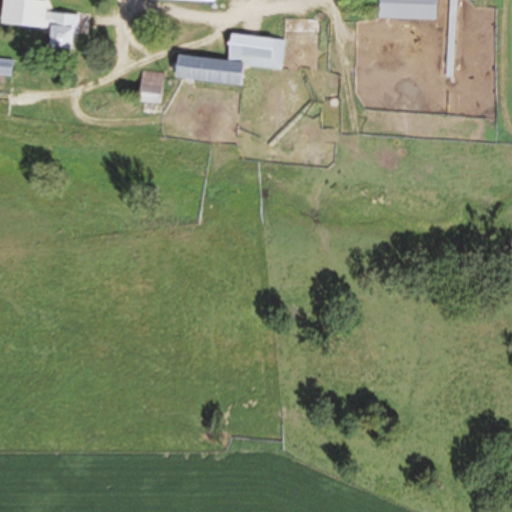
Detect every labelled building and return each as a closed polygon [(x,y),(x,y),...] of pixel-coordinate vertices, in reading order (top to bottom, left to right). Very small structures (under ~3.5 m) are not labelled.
[(437,0),(381,0),(381,19),(437,20),(437,0)] [(77,52),(80,17),(54,14),(50,49),(77,52)] [(248,87),(250,68),(283,71),(286,41),(234,36),(232,62),(182,58),(180,81),(248,87)] [(0,75),(14,77),(15,61),(0,60),(0,75)] [(143,74),(143,104),(165,104),(165,74),(143,74)]
